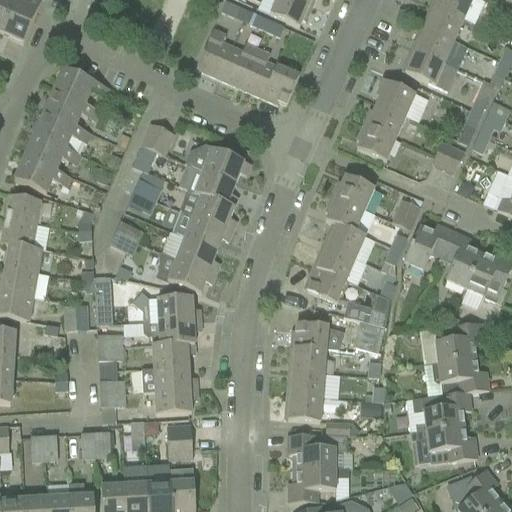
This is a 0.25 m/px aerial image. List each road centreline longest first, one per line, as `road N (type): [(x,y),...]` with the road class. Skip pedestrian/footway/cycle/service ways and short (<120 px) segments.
road 1 (residential): [(234,511),(259,268),(297,152)]
road 2 (residential): [(511,237),(303,139)]
road 3 (residential): [(303,139),(369,0)]
road 4 (residential): [(297,152),(156,93)]
road 5 (residential): [(5,126),(38,47),(49,38),(72,47)]
